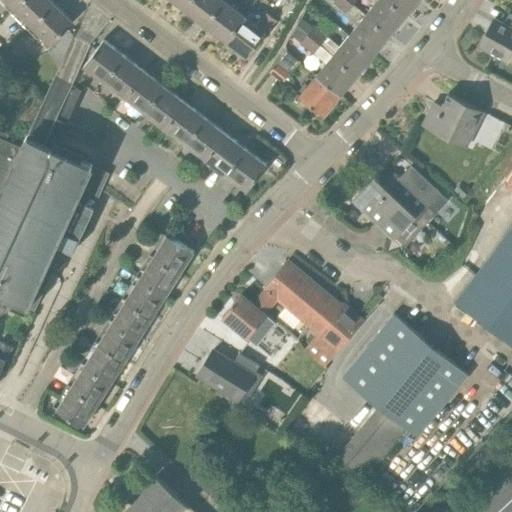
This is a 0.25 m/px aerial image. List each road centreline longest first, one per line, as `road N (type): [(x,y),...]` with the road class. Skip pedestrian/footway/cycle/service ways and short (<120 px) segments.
road 1 (residential): [(102,471),(213,288),(325,158)]
road 2 (unknown): [(259,233),(336,254),(400,291),(486,371),(476,401)]
road 3 (residential): [(325,158),(113,0)]
road 4 (residential): [(325,158),(428,57)]
